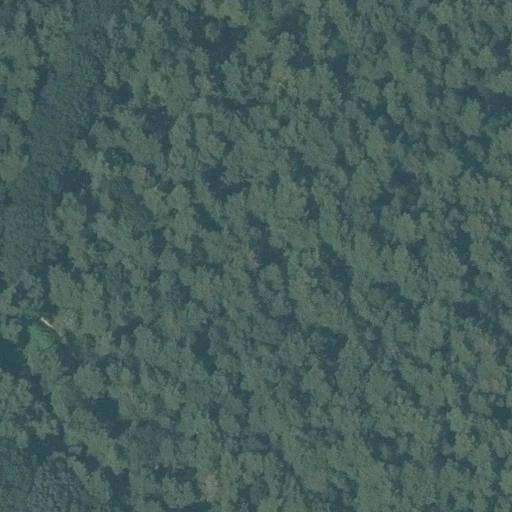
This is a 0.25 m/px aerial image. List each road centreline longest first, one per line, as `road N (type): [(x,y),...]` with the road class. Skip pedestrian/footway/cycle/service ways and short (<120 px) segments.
road 1 (track): [(0,257),(208,511)]
road 2 (track): [(1,257),(102,0)]
